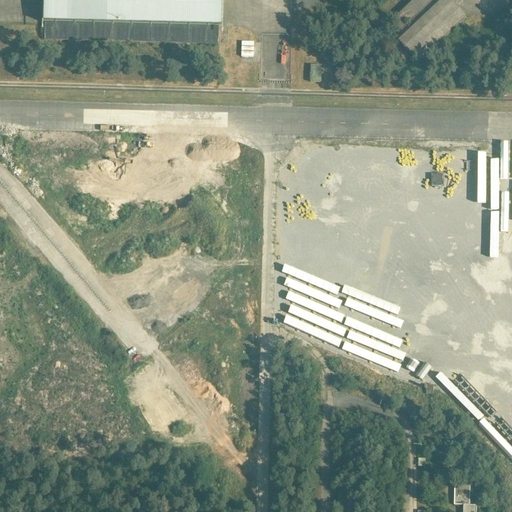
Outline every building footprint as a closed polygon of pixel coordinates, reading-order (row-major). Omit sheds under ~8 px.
[(42,0),(42,23),(45,23),(44,41),(218,45),(218,28),(221,28),(221,0),(42,0)] [(412,0),(390,21),(399,30),(392,36),(400,45),(394,50),(405,62),(411,56),(419,64),(467,19),(449,0),(412,0)] [(254,43),(241,42),(241,57),(253,57),(254,43)] [(446,60),(440,54),(435,58),(436,59),(435,60),(436,62),(437,61),(441,64),(446,60)] [(322,67),(310,67),(310,83),(321,83),(322,67)] [(442,187),(442,175),(432,176),(432,187),(442,187)] [(433,386),(427,386),(427,387),(425,387),(425,389),(426,389),(426,394),(433,395),(433,386)] [(182,468),(175,472),(178,478),(178,477),(179,479),(181,478),(180,477),(185,474),(182,468)] [(471,484),(453,483),(453,488),(455,488),(454,507),(464,507),(463,511),(476,511),(477,507),(470,507),(471,484)] [(349,511),(350,487),(340,487),(339,511),(349,511)]
